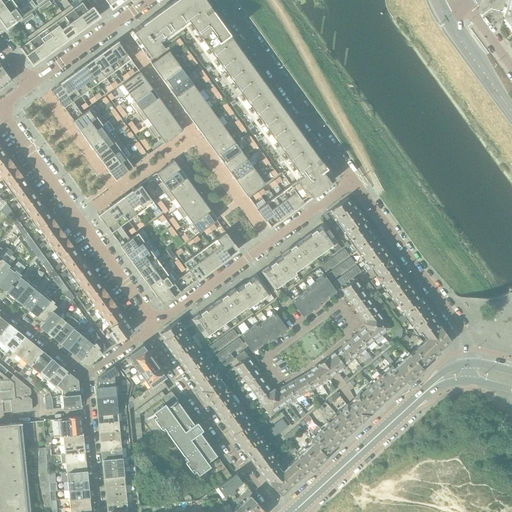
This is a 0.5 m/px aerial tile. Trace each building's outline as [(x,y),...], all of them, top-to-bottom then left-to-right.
[(0,18),(17,7),(16,5),(15,6),(11,0),(7,0),(0,5),(0,18)] [(104,0),(111,8),(121,0),(104,0)] [(141,25),(129,34),(147,58),(159,50),(161,53),(166,50),(161,43),(159,40),(166,35),(178,26),(187,20),(191,25),(200,36),(200,37),(208,48),(216,60),(217,60),(225,72),(233,83),(234,83),(242,95),(250,107),(251,107),(259,118),(259,119),(267,130),(276,142),(284,153),(284,154),(293,165),(301,176),(295,180),(289,185),(290,186),(302,203),(335,180),(314,150),(305,139),(297,127),(288,115),(280,104),(271,92),(263,80),(254,68),(246,57),(237,45),(229,33),(220,22),(212,10),(204,0),(175,0),(174,1),(165,8),(153,17),(141,25)] [(506,21),(510,27),(511,25),(511,0),(507,0),(503,17),(506,21)] [(85,27),(99,17),(92,6),(87,10),(82,2),(72,9),(85,27)] [(23,16),(22,14),(17,8),(18,8),(17,7),(0,18),(0,20),(6,29),(23,16)] [(72,9),(64,15),(76,33),(85,27),(72,9)] [(68,39),(76,33),(64,15),(55,22),(68,39)] [(55,22),(46,28),(59,46),(68,39),(55,22)] [(59,46),(46,28),(37,34),(50,52),(59,46)] [(50,52),(37,34),(29,41),(41,58),(50,52)] [(29,41),(19,47),(32,65),(41,58),(29,41)] [(109,48),(109,49),(122,66),(130,60),(118,42),(109,48)] [(122,66),(109,49),(101,55),(113,72),(122,66)] [(175,60),(169,51),(151,64),(158,73),(175,60)] [(113,72),(101,55),(93,61),(105,78),(113,72)] [(181,68),(175,60),(158,73),(164,81),(181,68)] [(105,78),(93,61),(84,67),(97,84),(105,78)] [(0,88),(11,80),(0,65),(0,88)] [(97,84),(84,67),(76,73),(89,90),(97,84)] [(170,89),(187,77),(181,68),(164,81),(170,89)] [(146,81),(139,72),(122,85),(128,94),(146,81)] [(89,90),(76,73),(68,79),(80,96),(89,90)] [(193,85),(187,77),(170,89),(176,98),(193,85)] [(80,96),(68,79),(59,85),(72,102),(73,102),(80,96)] [(152,89),(146,81),(128,94),(134,101),(134,102),(152,89)] [(82,114),(73,102),(72,102),(59,85),(51,91),(73,122),(90,109),(90,108),(82,114)] [(199,93),(193,85),(176,98),(181,106),(199,93)] [(158,98),(152,89),(134,102),(134,101),(130,104),(136,113),(158,98)] [(205,102),(205,101),(199,93),(181,106),(187,114),(205,102)] [(105,97),(101,100),(107,108),(111,106),(105,97)] [(164,106),(158,98),(136,113),(142,122),(146,119),(164,106)] [(211,110),(211,109),(205,102),(187,114),(193,122),(211,110)] [(170,115),(164,106),(146,119),(152,126),(153,127),(170,115)] [(79,130),(96,117),(90,109),(73,122),(79,130)] [(217,118),(211,110),(193,122),(199,131),(217,118)] [(176,123),(170,115),(153,127),(152,126),(148,129),(154,138),(158,135),(176,123)] [(85,138),(102,126),(96,117),(79,130),(85,138)] [(223,126),(217,118),(199,131),(205,139),(223,126)] [(182,131),(176,123),(158,135),(164,144),(182,131)] [(91,146),(108,134),(102,126),(85,138),(91,146)] [(229,135),(229,134),(223,126),(205,139),(211,147),(229,135)] [(97,155),(114,142),(108,134),(91,146),(97,155)] [(235,143),(229,135),(211,147),(217,156),(235,143)] [(103,163),(120,150),(114,142),(97,155),(103,163)] [(241,151),(235,143),(217,156),(223,164),(241,151)] [(109,171),(126,159),(120,150),(103,163),(109,171)] [(247,160),(247,159),(241,151),(223,164),(229,172),(247,160)] [(0,175),(1,177),(15,167),(8,157),(8,158),(0,163),(0,175)] [(115,180),(133,167),(126,159),(109,171),(115,180)] [(253,168),(253,167),(247,160),(229,172),(235,180),(253,168)] [(180,170),(173,161),(156,174),(162,182),(180,170)] [(23,178),(15,167),(1,177),(9,187),(22,178),(23,178)] [(259,176),(253,168),(235,180),(241,189),(259,176)] [(186,178),(180,170),(162,182),(158,185),(164,193),(186,178)] [(265,184),(259,176),(241,189),(247,197),(265,184)] [(16,197),(29,188),(22,178),(9,187),(16,197)] [(192,186),(186,178),(164,193),(170,202),(174,199),(192,186)] [(153,203),(141,185),(132,192),(144,209),(153,203)] [(198,194),(192,186),(174,199),(180,206),(180,207),(198,194)] [(290,186),(282,191),(294,209),(302,203),(290,186)] [(36,198),(29,188),(16,197),(23,207),(36,198)] [(282,191),(274,197),(286,215),(294,209),(282,191)] [(144,209),(132,192),(123,198),(136,215),(144,209)] [(204,203),(198,194),(180,207),(180,206),(176,210),(182,219),(186,216),(186,215),(204,203)] [(274,197),(265,203),(278,221),(286,215),(274,197)] [(44,208),(36,198),(23,207),(31,217),(44,208)] [(136,215),(123,198),(115,204),(128,221),(136,215)] [(364,221),(352,204),(351,204),(347,198),(323,216),(326,221),(329,219),(329,218),(334,214),(351,239),(367,227),(363,221),(364,221)] [(210,211),(204,203),(186,215),(186,216),(192,224),(210,211)] [(265,203),(257,210),(269,227),(278,221),(265,203)] [(17,220),(12,212),(6,204),(2,208),(10,214),(8,217),(13,224),(17,220)] [(128,221),(115,204),(107,210),(120,227),(128,221)] [(51,218),(44,208),(31,217),(38,227),(51,218)] [(129,239),(120,227),(107,210),(98,216),(120,246),(138,234),(138,233),(129,239)] [(216,220),(210,211),(192,224),(198,232),(216,220)] [(45,237),(59,227),(52,217),(51,218),(38,227),(45,237)] [(22,227),(17,220),(13,224),(19,232),(22,227)] [(328,248),(336,242),(323,224),(302,239),(306,245),(315,257),(328,248)] [(28,235),(22,227),(19,232),(24,239),(28,235)] [(52,247),(66,237),(59,227),(45,237),(48,241),(46,243),(50,249),(52,247)] [(388,256),(367,227),(351,239),(355,244),(368,262),(366,264),(370,269),(389,256),(388,255),(388,256)] [(225,232),(216,239),(217,239),(229,256),(238,250),(225,232)] [(126,255),(144,242),(138,234),(120,246),(126,255)] [(33,242),(28,235),(24,239),(29,247),(33,242)] [(73,247),(67,238),(66,237),(52,247),(59,257),(73,248),(73,247)] [(229,256),(217,239),(208,245),(221,262),(229,256)] [(315,257),(306,245),(302,239),(281,255),(282,256),(283,256),(294,272),(315,257)] [(39,250),(33,242),(29,247),(35,254),(39,250)] [(132,263),(150,250),(144,242),(126,255),(132,263)] [(221,262),(208,245),(200,251),(213,268),(221,262)] [(66,267),(80,257),(73,248),(59,257),(66,267)] [(46,260),(39,250),(35,254),(42,264),(46,260)] [(138,271),(156,259),(150,250),(132,263),(138,271)] [(213,268),(200,251),(192,257),(205,274),(213,268)] [(0,282),(11,269),(8,267),(9,265),(18,254),(15,252),(12,256),(11,255),(9,254),(7,257),(8,259),(5,262),(0,268),(0,282)] [(294,272),(283,256),(282,256),(261,271),(274,289),(281,283),(295,274),(294,272)] [(415,293),(396,266),(392,261),(389,256),(370,269),(374,274),(376,277),(379,282),(381,281),(399,305),(415,293)] [(87,267),(80,257),(66,267),(73,277),(87,267)] [(205,274),(192,257),(184,263),(196,280),(205,274)] [(144,279),(162,267),(156,259),(138,271),(144,279)] [(52,268),(46,260),(42,264),(48,272),(52,268)] [(6,291),(20,274),(25,267),(18,261),(11,269),(0,282),(0,285),(6,290),(6,291)] [(163,305),(196,280),(184,263),(183,263),(189,272),(173,283),(174,283),(156,296),(163,305)] [(94,277),(87,267),(73,277),(81,287),(94,277)] [(150,288),(168,275),(162,267),(144,279),(150,288)] [(57,275),(52,268),(48,272),(53,279),(57,275)] [(15,298),(28,283),(25,280),(26,279),(30,274),(26,271),(22,276),(20,274),(6,291),(8,293),(9,293),(15,298)] [(352,278),(350,275),(348,272),(344,274),(350,283),(355,279),(354,277),(352,278)] [(350,283),(344,274),(340,277),(346,286),(350,283)] [(62,283),(57,275),(53,279),(59,287),(62,283)] [(156,296),(174,283),(173,283),(168,275),(150,288),(156,296)] [(260,299),(269,293),(256,275),(235,290),(248,308),(260,299)] [(336,292),(324,275),(315,281),(328,298),(336,292)] [(101,287),(94,277),(81,287),(88,297),(101,287)] [(346,286),(340,277),(336,280),(341,286),(340,287),(341,289),(346,286)] [(353,305),(367,295),(361,288),(362,288),(361,288),(359,285),(355,279),(350,283),(346,286),(341,289),(346,295),(347,298),(348,298),(353,305)] [(341,286),(336,280),(332,283),(337,289),(340,287),(341,286)] [(328,298),(315,281),(306,287),(307,289),(308,289),(320,304),(328,298)] [(22,304),(36,287),(32,284),(31,285),(28,283),(15,298),(22,304)] [(68,291),(62,283),(59,287),(65,295),(71,301),(74,298),(68,290),(68,291)] [(29,310),(42,294),(39,292),(40,290),(36,287),(22,304),(29,310)] [(95,307),(109,297),(102,287),(101,287),(88,297),(95,307)] [(225,322),(246,307),(247,308),(248,308),(235,290),(234,288),(213,304),(225,322)] [(320,304),(308,289),(307,289),(300,294),(312,312),(321,305),(320,304)] [(36,315),(50,298),(50,299),(53,295),(50,292),(46,296),(46,295),(44,296),(42,294),(29,310),(36,315)] [(433,315),(420,298),(419,299),(415,293),(399,305),(416,328),(413,330),(413,333),(417,335),(422,330),(435,321),(432,316),(433,315)] [(312,312),(300,294),(291,301),(303,318),(312,312)] [(359,313),(373,303),(367,295),(353,305),(359,313)] [(117,307),(109,297),(95,307),(102,317),(116,308),(117,307)] [(43,321),(55,306),(55,305),(53,303),(54,302),(50,299),(50,298),(36,315),(43,321)] [(395,307),(391,301),(387,304),(391,310),(395,307)] [(365,320),(378,311),(373,303),(359,313),(365,320)] [(225,322),(213,304),(191,319),(204,337),(212,331),(225,322)] [(46,331),(62,312),(55,306),(43,321),(39,326),(46,331)] [(123,317),(116,308),(102,317),(109,327),(123,317)] [(53,337),(65,322),(62,320),(67,313),(64,310),(62,312),(46,331),(53,337)] [(391,328),(378,311),(365,320),(366,322),(371,319),(382,334),(391,328)] [(261,312),(253,318),(256,322),(264,317),(261,312)] [(287,330),(275,313),(266,319),(279,336),(287,330)] [(402,315),(397,319),(402,324),(406,321),(402,315)] [(112,346),(133,331),(123,317),(109,327),(106,329),(114,340),(110,343),(112,346)] [(60,342),(72,328),(78,322),(74,319),(68,326),(65,322),(53,337),(60,342)] [(279,336),(266,319),(258,325),(269,340),(269,341),(270,342),(279,336)] [(382,334),(371,319),(366,322),(364,324),(365,326),(364,328),(373,341),(382,334)] [(450,341),(440,327),(435,321),(422,330),(428,338),(424,342),(425,344),(422,346),(432,357),(440,350),(450,341)] [(197,351),(189,339),(176,322),(160,334),(164,340),(163,341),(175,357),(176,357),(181,363),(197,351)] [(269,340),(258,325),(257,323),(248,329),(261,346),(269,341),(269,340)] [(0,342),(4,345),(15,331),(7,324),(0,332),(0,342)] [(401,336),(402,330),(398,325),(395,327),(394,337),(390,340),(393,343),(396,340),(401,336)] [(67,348),(79,334),(72,328),(60,342),(67,348)] [(373,341),(364,328),(356,335),(367,347),(373,341)] [(261,346),(248,329),(240,336),(252,353),(261,346)] [(4,362),(24,338),(15,331),(4,345),(9,350),(1,359),(4,362)] [(74,354),(86,340),(79,334),(67,348),(74,354)] [(367,347),(356,335),(349,341),(360,353),(367,347)] [(21,359),(32,345),(24,338),(4,362),(8,365),(16,355),(21,359)] [(243,344),(239,338),(235,341),(239,347),(240,347),(243,344)] [(81,360),(93,345),(86,340),(74,354),(81,360)] [(239,347),(235,341),(231,344),(236,350),(239,347)] [(360,353),(349,341),(342,348),(353,359),(360,353)] [(102,354),(95,344),(93,345),(81,360),(86,363),(88,363),(102,354)] [(236,350),(231,344),(227,346),(232,352),(236,350)] [(29,366),(41,352),(32,345),(21,359),(29,366)] [(132,365),(149,352),(146,347),(145,347),(144,346),(143,346),(141,348),(140,348),(131,354),(127,358),(132,365)] [(232,352),(227,346),(224,349),(228,355),(230,354),(232,352)] [(432,357),(422,346),(420,348),(419,347),(410,355),(421,367),(432,357)] [(353,359),(342,348),(335,354),(345,367),(353,359)] [(385,359),(391,354),(388,350),(382,356),(385,359)] [(214,374),(210,368),(197,351),(181,363),(206,399),(207,399),(225,386),(225,385),(220,378),(216,373),(214,374)] [(247,356),(243,351),(235,357),(238,362),(233,365),(234,367),(248,357),(247,356)] [(38,373),(49,359),(41,352),(29,366),(38,373)] [(138,373),(155,360),(149,352),(132,365),(138,373)] [(321,384),(329,379),(333,377),(337,373),(345,367),(335,354),(335,353),(326,359),(322,362),(319,364),(310,370),(311,371),(321,384)] [(423,369),(421,367),(410,355),(409,354),(393,369),(400,376),(405,371),(412,379),(423,369)] [(246,383),(259,373),(254,366),(254,365),(253,364),(248,357),(234,367),(239,374),(240,375),(240,376),(241,376),(246,383)] [(380,363),(383,361),(379,357),(371,364),(374,367),(379,363),(380,363)] [(46,380),(58,366),(55,363),(56,362),(51,358),(50,359),(49,359),(38,373),(46,380)] [(143,380),(161,368),(155,360),(138,373),(143,380)] [(9,380),(3,375),(7,371),(0,364),(0,414),(1,415),(3,412),(11,411),(14,413),(19,413),(21,410),(22,410),(24,412),(30,412),(32,409),(31,399),(28,397),(31,394),(30,389),(13,375),(9,380)] [(54,387),(56,385),(66,372),(66,373),(67,372),(62,368),(61,368),(58,366),(46,380),(54,387)] [(24,373),(27,369),(24,367),(19,374),(21,376),(24,373)] [(412,379),(405,371),(400,376),(393,369),(391,367),(381,376),(395,391),(405,382),(407,384),(412,379)] [(113,386),(112,377),(116,375),(112,368),(97,379),(97,387),(113,386)] [(143,380),(149,388),(150,387),(153,385),(156,383),(159,381),(161,379),(163,379),(163,378),(165,377),(165,376),(165,375),(165,374),(161,368),(143,380)] [(321,384),(311,371),(304,375),(311,390),(321,384)] [(76,381),(66,373),(66,372),(56,385),(62,389),(63,389),(64,394),(77,393),(76,381)] [(252,391),(265,381),(259,373),(246,383),(252,391)] [(311,390),(304,375),(295,380),(303,395),(311,390)] [(395,391),(381,376),(371,385),(378,392),(373,397),(380,405),(395,391)] [(303,395),(295,380),(287,385),(295,399),(303,395)] [(352,386),(354,384),(351,380),(346,385),(349,391),(353,388),(352,386)] [(258,399),(271,389),(265,381),(252,391),(258,399)] [(295,399),(287,385),(277,390),(287,404),(295,399)] [(380,405),(373,397),(378,392),(371,385),(359,396),(358,394),(353,399),(369,415),(380,405)] [(49,392),(42,386),(38,390),(44,395),(49,392)] [(114,395),(113,386),(97,387),(95,387),(96,397),(114,395)] [(245,417),(229,395),(227,392),(229,391),(225,386),(207,399),(207,400),(208,400),(228,428),(245,417)] [(278,410),(267,395),(272,391),(271,389),(258,399),(270,416),(278,410)] [(287,404),(277,390),(276,391),(274,389),(272,391),(267,395),(278,410),(287,404)] [(79,407),(77,393),(64,394),(62,395),(63,408),(79,407)] [(115,404),(114,395),(96,397),(97,406),(115,404)] [(366,418),(369,415),(353,399),(350,402),(346,405),(342,409),(343,411),(336,417),(343,424),(338,429),(345,437),(361,422),(366,418)] [(164,404),(152,412),(155,416),(152,418),(161,430),(164,428),(166,432),(165,433),(183,457),(184,456),(187,460),(184,462),(192,473),(195,471),(198,475),(209,467),(207,463),(216,456),(217,456),(200,432),(201,431),(202,431),(202,430),(202,429),(201,428),(202,428),(201,427),(198,425),(199,424),(199,423),(198,423),(198,424),(197,423),(197,422),(196,422),(196,423),(195,423),(194,424),(187,414),(181,406),(177,401),(167,408),(164,404)] [(116,413),(115,404),(97,406),(98,414),(116,413)] [(117,422),(116,413),(98,414),(99,424),(117,422)] [(82,434),(80,417),(67,418),(57,419),(59,436),(82,434)] [(265,445),(245,417),(228,428),(233,434),(231,435),(244,452),(245,451),(249,457),(264,446),(265,445)] [(345,437),(338,429),(343,424),(336,417),(321,431),(335,446),(345,437)] [(118,431),(117,422),(99,424),(100,433),(118,431)] [(26,511),(17,423),(0,425),(0,511),(26,511)] [(335,446),(321,431),(317,426),(310,432),(314,437),(310,440),(312,442),(319,450),(314,455),(321,463),(327,457),(325,455),(335,446)] [(119,440),(118,431),(100,433),(101,442),(119,440)] [(83,443),(82,434),(59,436),(63,436),(64,445),(83,443)] [(120,448),(119,440),(101,442),(101,450),(120,448)] [(321,463),(314,455),(319,450),(312,442),(298,456),(309,470),(311,472),(321,463)] [(83,452),(83,443),(64,445),(65,454),(83,452)] [(277,465),(269,454),(264,446),(249,457),(263,476),(277,465)] [(126,457),(126,451),(130,450),(130,447),(124,448),(120,448),(101,450),(102,459),(121,458),(126,457)] [(45,448),(39,449),(38,459),(46,458),(45,448)] [(297,480),(286,468),(289,465),(285,461),(287,455),(282,454),(283,449),(280,448),(279,454),(282,455),(280,462),(277,465),(263,476),(269,483),(281,496),(290,487),(297,480)] [(84,460),(83,452),(65,454),(66,462),(84,460)] [(309,470),(298,456),(297,457),(297,458),(289,465),(286,468),(297,480),(309,470)] [(46,458),(38,459),(38,460),(38,470),(47,469),(46,458)] [(122,466),(121,458),(102,459),(103,468),(122,466)] [(84,460),(66,462),(67,472),(85,470),(84,460)] [(123,475),(122,466),(103,468),(104,477),(123,475)] [(48,480),(48,474),(48,472),(47,469),(38,470),(38,471),(39,481),(48,480)] [(86,479),(85,470),(67,472),(67,481),(86,479)] [(232,489),(240,484),(243,481),(237,473),(235,475),(235,474),(232,477),(217,488),(224,497),(225,496),(231,492),(233,490),(232,489)] [(123,484),(123,475),(104,477),(105,486),(123,484)] [(87,488),(86,479),(67,481),(68,490),(87,488)] [(49,490),(49,483),(48,480),(39,481),(41,491),(49,490)] [(124,493),(123,484),(105,486),(106,495),(124,493)] [(88,497),(87,488),(68,490),(69,499),(88,497)] [(264,511),(250,496),(251,493),(248,488),(237,499),(240,503),(239,504),(247,511),(264,511)] [(51,501),(50,500),(50,491),(49,490),(41,491),(41,492),(43,502),(51,501)] [(125,502),(124,493),(106,495),(107,504),(125,502)] [(177,502),(176,494),(166,494),(166,503),(177,502)] [(89,506),(88,497),(69,499),(70,507),(89,506)] [(126,511),(125,502),(107,504),(107,511),(121,511),(122,511),(126,511)]
